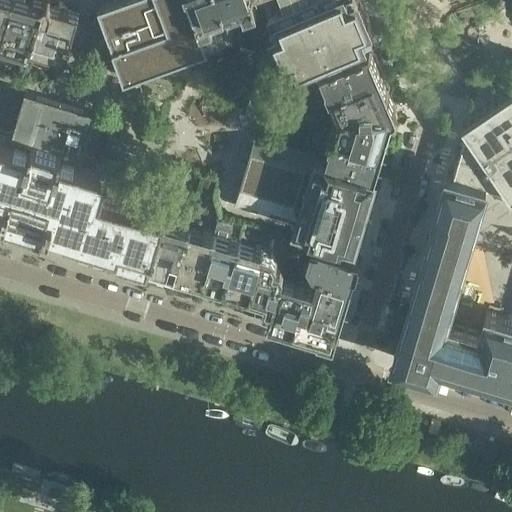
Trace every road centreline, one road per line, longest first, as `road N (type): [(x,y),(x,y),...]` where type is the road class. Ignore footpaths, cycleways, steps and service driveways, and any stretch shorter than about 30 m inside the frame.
road 1 (residential): [(358,380),(0,267)]
road 2 (residential): [(358,380),(425,134)]
road 3 (residential): [(511,420),(358,380)]
